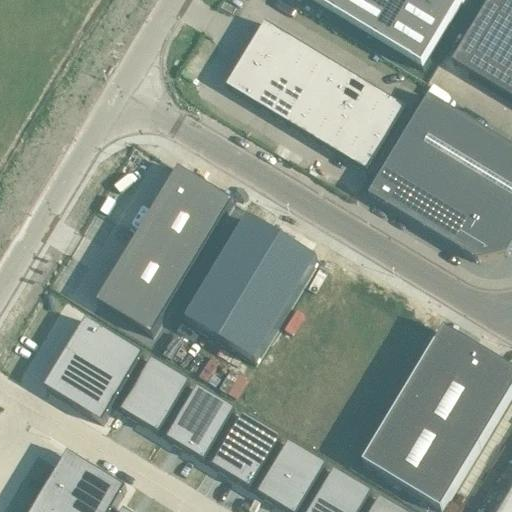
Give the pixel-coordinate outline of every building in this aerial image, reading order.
[(465,0),(307,0),(423,70),(465,0)] [(511,99),(511,5),(503,0),(491,0),(453,64),(511,99)] [(298,43),(266,24),(256,41),(288,60),(298,43)] [(288,60),(256,41),(247,56),(278,75),(288,60)] [(313,53),(298,43),(288,60),(278,75),(294,85),(313,53)] [(328,62),(313,53),(294,85),(309,94),(328,62)] [(278,75),(247,56),(237,72),(269,91),(278,75)] [(344,71),(328,62),(309,94),(324,103),(344,71)] [(359,81),(344,71),(324,103),(340,113),(359,81)] [(269,91),(237,72),(227,88),(259,107),(269,91)] [(294,85),(278,75),(269,91),(259,107),(274,117),(294,85)] [(375,90),(359,81),(340,113),(355,122),(375,90)] [(309,94),(294,85),(274,117),(290,126),(309,94)] [(390,99),(375,90),(355,122),(371,131),(390,99)] [(324,103),(309,94),(290,126),(305,135),(324,103)] [(511,248),(511,147),(430,97),(370,197),(479,263),(508,255),(511,248)] [(406,109),(390,99),(371,131),(387,141),(406,109)] [(340,113),(324,103),(305,135),(320,145),(340,113)] [(355,122),(340,113),(320,145),(336,154),(355,122)] [(371,131),(355,122),(336,154),(351,163),(371,131)] [(387,141),(371,131),(351,163),(367,173),(387,141)] [(179,169),(97,304),(154,338),(236,204),(179,169)] [(249,221),(187,324),(257,366),(319,263),(249,221)] [(87,322),(45,390),(104,425),(145,357),(87,322)] [(441,337),(364,465),(440,511),(442,511),(511,397),(511,370),(445,330),(441,337)] [(153,362),(122,413),(160,436),(191,384),(153,362)] [(199,389),(168,441),(205,464),(236,412),(199,389)] [(244,417),(213,468),(251,491),(282,440),(244,417)] [(290,444),(259,496),(285,511),(300,511),(328,467),(290,444)] [(69,454),(33,511),(113,511),(127,490),(69,454)] [(336,472),(311,511),(363,511),(373,495),(336,472)] [(511,511),(511,494),(500,511),(511,511)] [(401,511),(381,500),(373,511),(401,511)]
